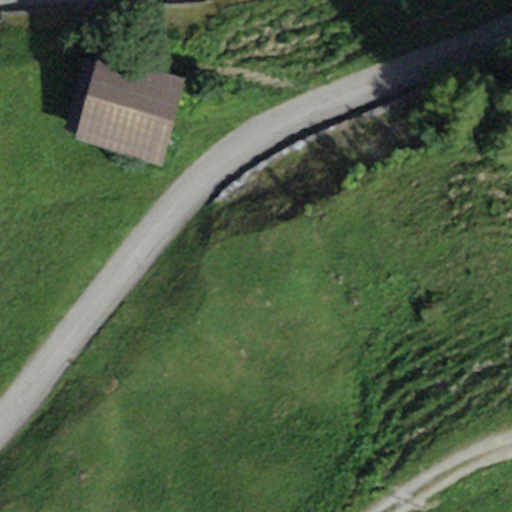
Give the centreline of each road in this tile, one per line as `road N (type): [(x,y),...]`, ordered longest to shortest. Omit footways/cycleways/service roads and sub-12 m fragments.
road 1 (residential): [(511,29),(224,152),(75,290),(0,399)]
road 2 (track): [(329,511),(453,429),(511,425)]
